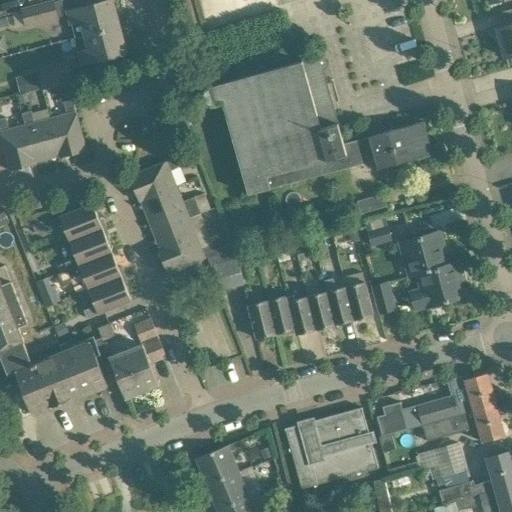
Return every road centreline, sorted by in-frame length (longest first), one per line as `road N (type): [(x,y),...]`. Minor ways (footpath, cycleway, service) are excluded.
road 1 (residential): [(198,422),(111,155),(119,120),(144,106),(172,61),(155,0)]
road 2 (residential): [(198,422),(511,331)]
road 3 (residential): [(511,312),(427,0)]
road 4 (residential): [(30,494),(198,422)]
